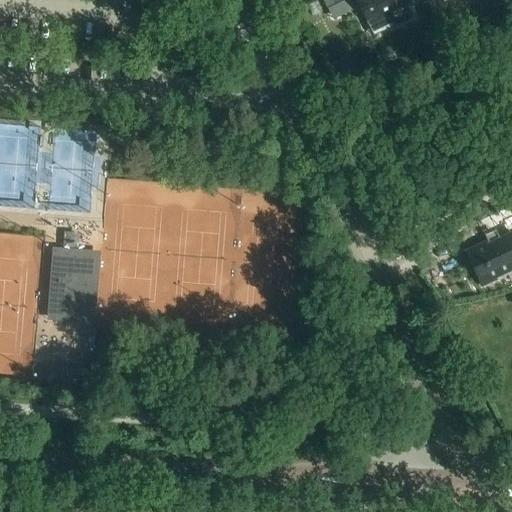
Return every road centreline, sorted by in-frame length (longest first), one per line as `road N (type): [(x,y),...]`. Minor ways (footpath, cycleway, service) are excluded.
road 1 (tertiary): [(511,504),(251,480)]
road 2 (tertiary): [(511,486),(357,472),(251,480)]
road 3 (tertiary): [(251,480),(0,461)]
